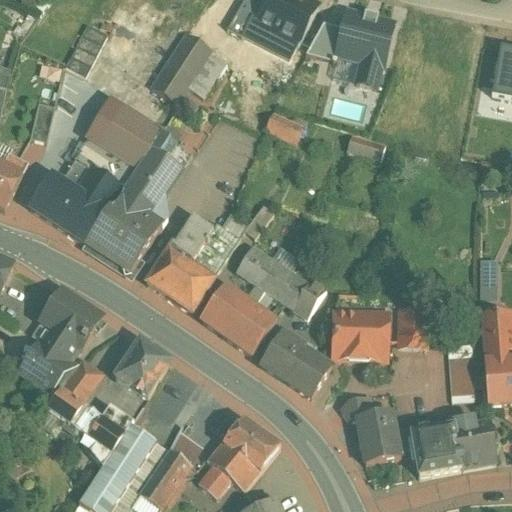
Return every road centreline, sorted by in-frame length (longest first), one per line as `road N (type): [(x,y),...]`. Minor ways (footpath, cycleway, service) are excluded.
road 1 (primary): [(0,237),(95,284),(251,392),(318,456),(346,511)]
road 2 (residential): [(376,511),(511,483)]
